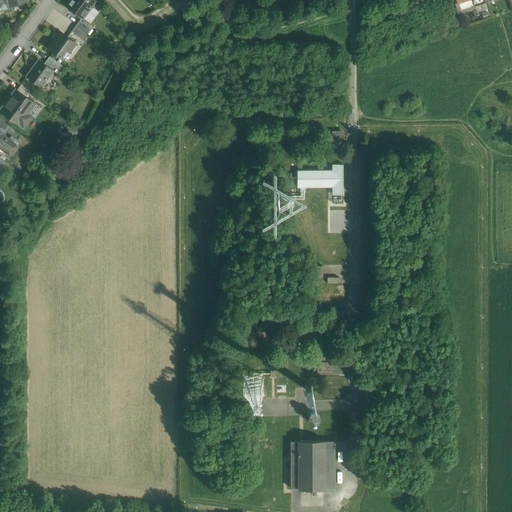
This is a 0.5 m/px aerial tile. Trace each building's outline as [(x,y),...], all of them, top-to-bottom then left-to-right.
[(0,0),(0,11),(10,9),(9,6),(28,0),(27,0),(0,0)] [(96,1),(94,0),(70,0),(66,6),(82,19),(90,8),(92,10),(94,8),(91,7),(96,1)] [(92,29),(80,20),(76,26),(87,35),(87,34),(92,29)] [(76,26),(75,26),(71,31),(83,40),(87,35),(76,26)] [(76,43),(59,31),(48,47),(64,59),(76,43)] [(62,66),(49,56),(44,64),(53,70),(53,71),(57,74),(62,66)] [(44,64),(39,59),(26,76),(41,87),(41,86),(40,85),(45,79),(47,80),(48,78),(47,78),(53,71),(53,70),(44,64)] [(30,91),(21,85),(17,90),(26,97),(30,91)] [(17,90),(16,90),(1,111),(18,124),(19,124),(24,127),(31,117),(27,113),(34,103),(26,97),(17,90)] [(11,127),(0,119),(0,131),(5,135),(11,127)] [(0,131),(0,147),(7,153),(15,143),(6,137),(6,136),(5,135),(0,131)] [(341,147),(341,131),(332,131),(332,147),(341,147)] [(322,191),(309,191),(308,197),(309,199),(309,219),(296,219),(296,239),(322,239),(322,191)] [(322,276),(322,265),(310,265),(310,276),(322,276)] [(260,330),(256,330),(256,335),(265,335),(265,331),(270,331),(270,312),(266,312),(266,316),(263,316),(263,330),(260,330)] [(329,360),(317,360),(316,361),(316,362),(314,362),(313,369),(317,370),(316,372),(317,372),(321,372),(322,372),(344,372),(345,372),(345,368),(346,368),(346,364),(345,364),(345,357),(344,356),(329,356),(329,357),(329,360)] [(324,438),(298,438),(298,439),(291,439),(291,485),(298,485),(299,486),(324,486),(324,485),(334,485),(334,439),(324,439),(324,438)]
